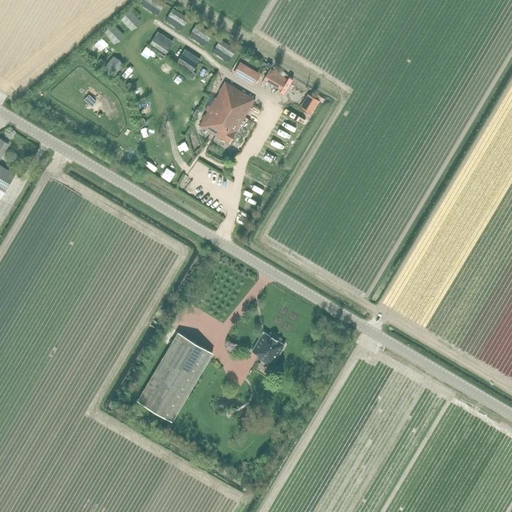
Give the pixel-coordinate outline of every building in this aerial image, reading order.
[(143,0),(144,0),(159,10),(164,3),(159,0),(143,0)] [(168,16),(183,26),(188,19),(172,8),(168,16)] [(196,24),(191,31),(207,41),(212,34),(196,24)] [(170,46),(154,36),(150,43),(165,54),(170,46)] [(235,50),(220,40),(215,47),(231,57),(235,50)] [(192,71),(197,64),(181,54),(177,61),(192,71)] [(233,74),(253,86),(261,74),(240,61),(233,74)] [(255,99),(224,81),(199,126),(229,144),(255,99)] [(311,115),(320,101),(307,93),(299,108),(311,115)] [(96,101),(89,95),(84,100),(91,106),(96,101)] [(5,192),(15,174),(0,165),(0,158),(0,159),(9,144),(0,138),(0,188),(3,190),(5,192)] [(178,332),(137,401),(171,422),(212,353),(178,332)] [(272,366),(284,346),(285,345),(284,344),(284,345),(276,340),(277,340),(276,340),(272,337),(271,337),(264,333),(264,332),(263,332),(262,333),(263,333),(251,351),(259,356),(257,358),(272,366)]
